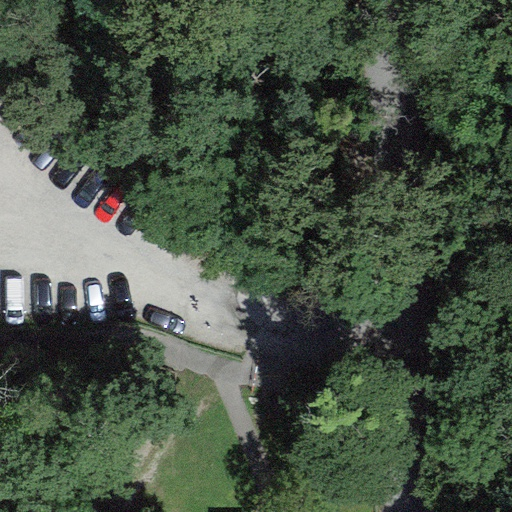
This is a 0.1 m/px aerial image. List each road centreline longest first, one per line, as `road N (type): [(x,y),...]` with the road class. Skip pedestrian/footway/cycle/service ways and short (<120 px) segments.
road 1 (residential): [(383,0),(401,153),(410,511)]
road 2 (track): [(410,329),(252,375),(222,374),(139,338),(0,347)]
road 3 (track): [(511,73),(401,153)]
